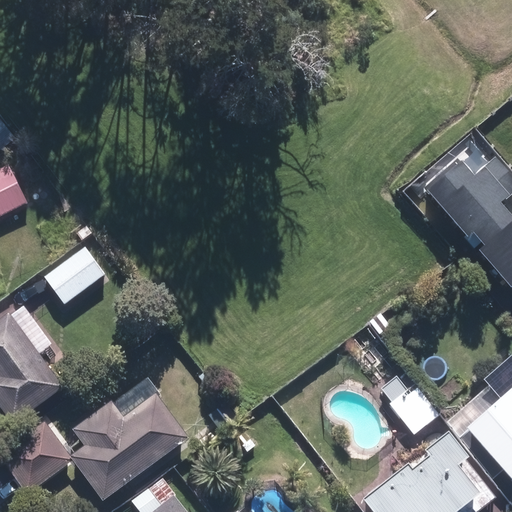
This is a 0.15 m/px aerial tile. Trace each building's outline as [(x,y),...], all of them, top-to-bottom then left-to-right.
[(480,250),(511,287),(511,285),(511,214),(502,202),(511,193),(511,174),(496,156),(475,174),(462,158),(426,189),(468,237),(474,232),(485,245),(480,250)] [(12,163),(0,168),(0,205),(27,192),(12,163)] [(105,275),(84,248),(42,281),(64,307),(105,275)] [(27,312),(0,329),(0,395),(13,415),(70,378),(27,312)] [(511,467),(511,359),(458,407),(511,467)] [(405,394),(392,377),(375,390),(411,436),(436,416),(413,387),(405,394)] [(106,493),(200,424),(175,389),(132,421),(118,402),(82,428),(90,439),(74,450),(106,493)] [(46,420),(4,451),(27,482),(69,451),(46,420)] [(478,511),(502,493),(451,431),(373,495),(387,511),(478,511)]
